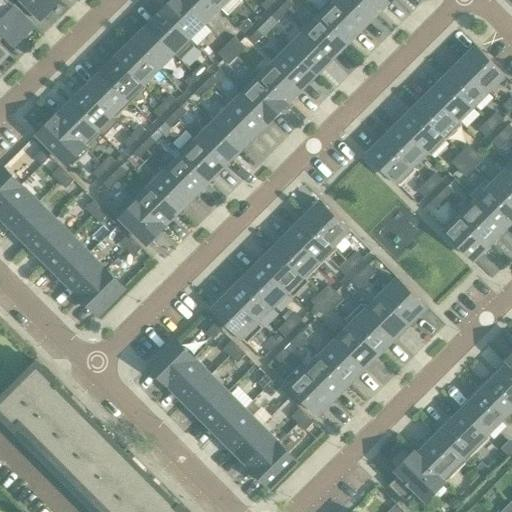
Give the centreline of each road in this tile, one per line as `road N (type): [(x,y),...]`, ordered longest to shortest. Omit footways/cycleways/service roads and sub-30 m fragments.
road 1 (residential): [(463,0),(93,370)]
road 2 (residential): [(511,295),(292,511)]
road 3 (residential): [(93,370),(231,511)]
road 4 (residential): [(0,116),(118,0)]
road 5 (residential): [(0,276),(93,370)]
